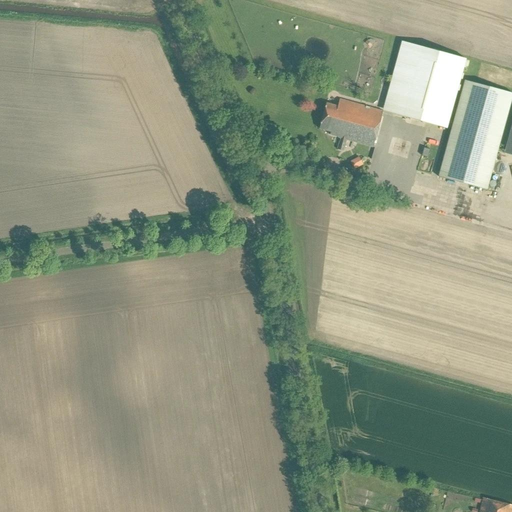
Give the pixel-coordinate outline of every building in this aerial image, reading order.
[(401,42),(383,111),(446,129),(465,59),(401,42)] [(511,93),(464,80),(438,177),(486,190),(511,95),(511,93)] [(373,147),(383,111),(339,99),(337,107),(326,103),(319,129),(331,132),(330,135),(339,137),(338,138),(341,139),(340,142),(339,142),(337,150),(343,151),(346,140),(373,147)] [(424,148),(421,156),(428,157),(430,149),(424,148)] [(354,168),(363,165),(361,157),(351,160),(354,168)] [(511,511),(511,505),(483,498),(479,511),(511,511)]
